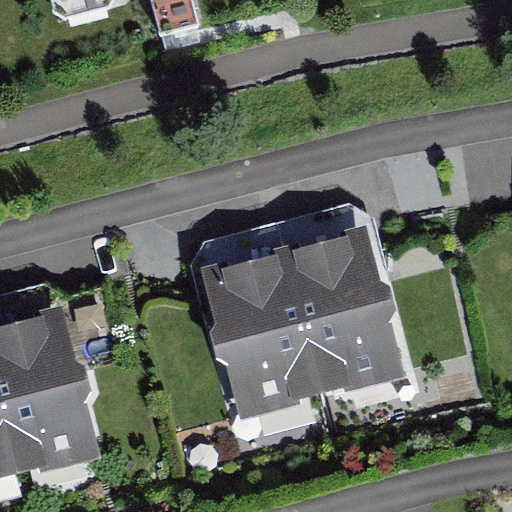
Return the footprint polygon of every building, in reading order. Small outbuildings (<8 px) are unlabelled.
[(53,0),(57,15),(114,0),(53,0)] [(323,388),(400,369),(365,230),(288,250),(323,388)] [(246,407),(323,388),(288,250),(211,269),(246,407)] [(0,403),(18,468),(95,447),(56,307),(0,322),(0,403)] [(0,473),(18,468),(0,403),(0,473)]
